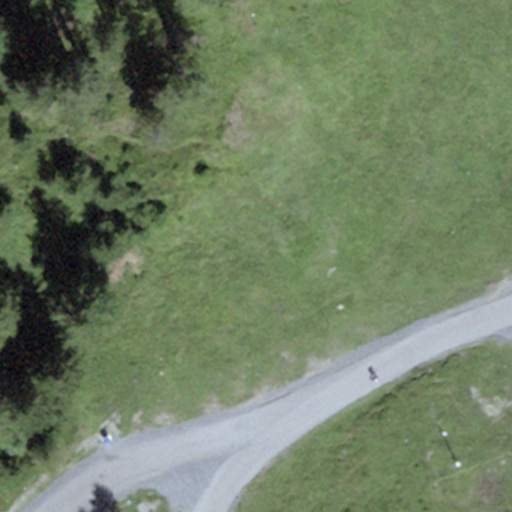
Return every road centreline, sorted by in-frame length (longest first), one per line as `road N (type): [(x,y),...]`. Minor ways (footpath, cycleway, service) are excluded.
road 1 (track): [(511,315),(358,385),(254,447)]
road 2 (track): [(68,511),(120,478),(254,447)]
